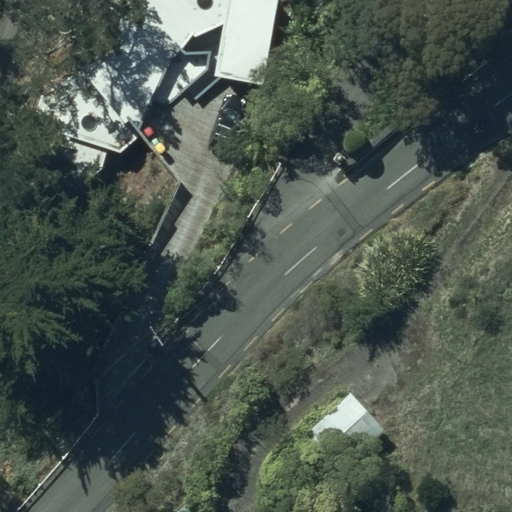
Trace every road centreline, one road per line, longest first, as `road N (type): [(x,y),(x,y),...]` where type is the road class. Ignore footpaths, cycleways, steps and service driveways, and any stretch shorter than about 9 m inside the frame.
road 1 (tertiary): [(63,511),(300,259),(511,95)]
road 2 (residential): [(23,0),(0,129)]
